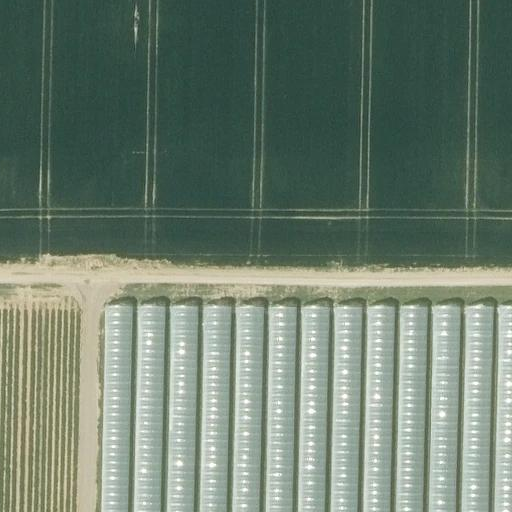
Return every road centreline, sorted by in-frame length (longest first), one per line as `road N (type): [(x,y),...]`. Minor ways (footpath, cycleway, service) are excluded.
road 1 (track): [(511,280),(0,280)]
road 2 (track): [(84,511),(90,280)]
